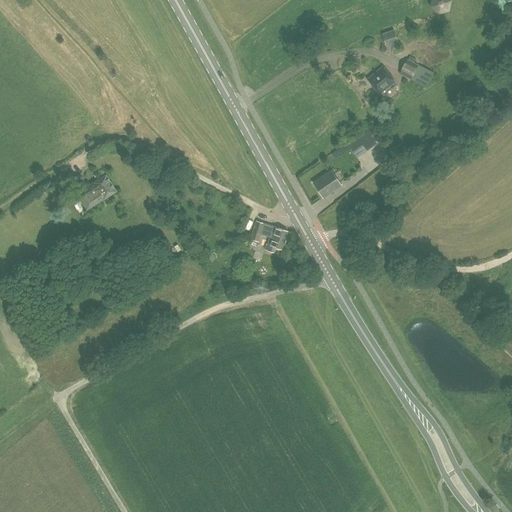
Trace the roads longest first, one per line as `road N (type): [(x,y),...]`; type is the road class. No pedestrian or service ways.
road 1 (track): [(123,511),(63,407),(66,392),(214,307),(331,279)]
road 2 (primary): [(379,358),(173,0)]
road 3 (track): [(301,199),(278,212),(259,210),(116,137),(0,206)]
road 4 (track): [(498,261),(436,268),(342,232),(311,243)]
road 5 (primary): [(485,511),(434,427),(379,358)]
road 6 (primary): [(379,358),(472,511)]
